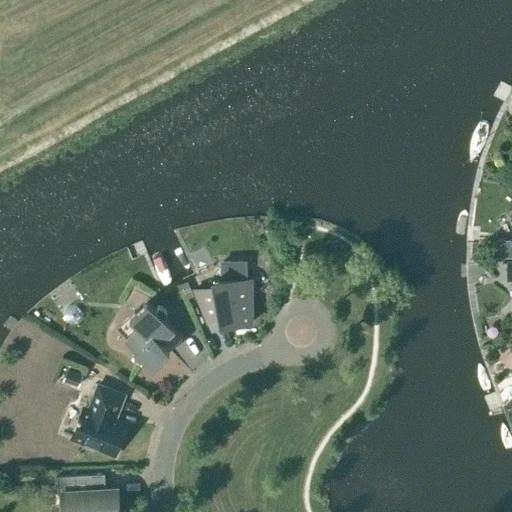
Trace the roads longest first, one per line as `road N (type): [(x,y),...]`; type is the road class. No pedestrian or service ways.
road 1 (residential): [(166,511),(163,460),(187,404),(219,375),(280,348)]
road 2 (residential): [(280,348),(281,316),(296,308),(319,316),(325,331),(316,352),(286,353)]
